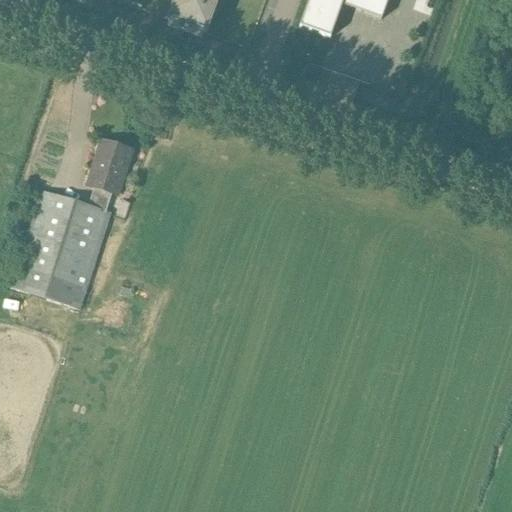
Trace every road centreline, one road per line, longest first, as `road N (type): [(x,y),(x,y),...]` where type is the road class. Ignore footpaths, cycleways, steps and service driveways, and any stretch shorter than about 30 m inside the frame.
road 1 (tertiary): [(511,192),(253,100)]
road 2 (tertiary): [(253,100),(0,11)]
